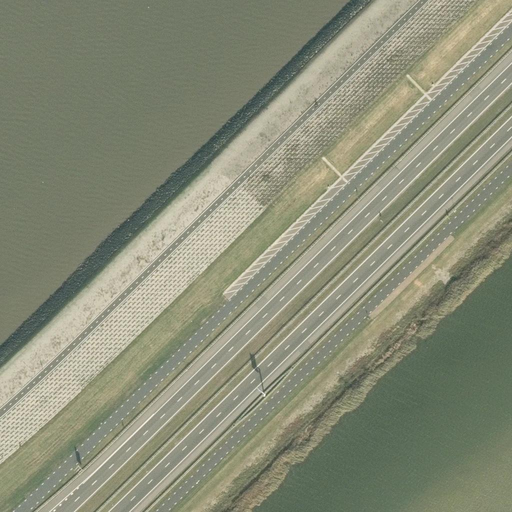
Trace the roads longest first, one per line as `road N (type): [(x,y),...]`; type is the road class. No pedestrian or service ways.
road 1 (unclassified): [(20,511),(511,28)]
road 2 (motorway): [(511,73),(63,511)]
road 3 (motorway): [(120,511),(511,127)]
road 4 (unclassified): [(161,511),(511,166)]
road 5 (unknown): [(303,232),(290,209),(356,143),(454,48),(483,56)]
